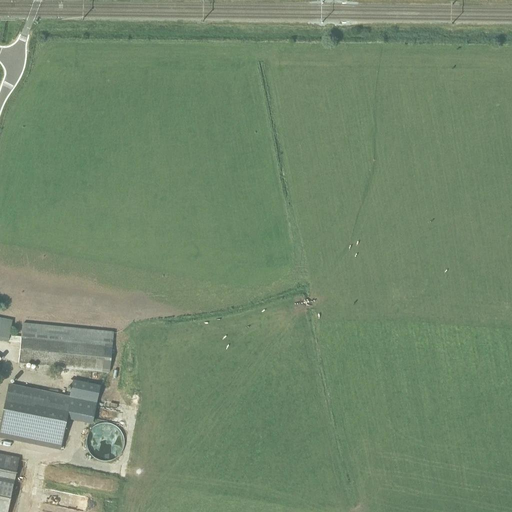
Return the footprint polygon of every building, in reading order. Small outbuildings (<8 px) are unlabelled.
[(0,255),(0,302),(115,323),(123,277),(118,276),(0,255)] [(0,318),(0,342),(8,344),(8,343),(20,344),(18,364),(110,373),(114,332),(23,323),(21,338),(9,337),(13,321),(6,320),(0,318)] [(132,368),(133,360),(117,358),(116,369),(121,370),(119,382),(128,383),(129,368),(132,368)] [(72,381),(69,398),(71,398),(97,404),(100,386),(72,381)] [(0,437),(60,450),(71,398),(69,398),(9,386),(0,428),(0,437)] [(109,437),(111,429),(88,424),(81,454),(113,461),(118,439),(109,437)] [(0,454),(0,511),(2,511),(8,511),(19,458),(0,454)] [(63,476),(63,483),(76,483),(75,471),(54,472),(54,477),(63,476)]
